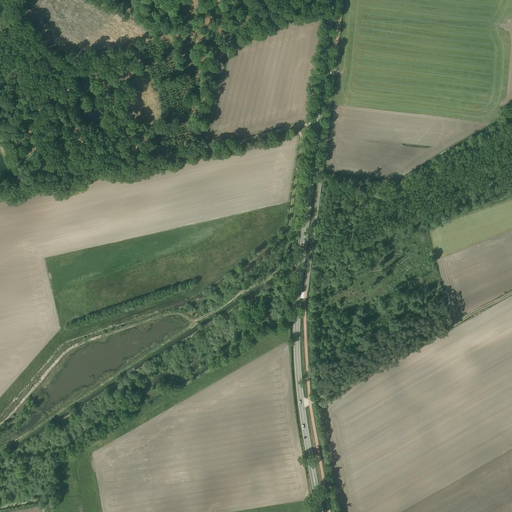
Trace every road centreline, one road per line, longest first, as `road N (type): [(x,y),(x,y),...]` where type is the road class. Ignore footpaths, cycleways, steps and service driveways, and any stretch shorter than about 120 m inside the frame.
road 1 (primary): [(319,511),(300,402),(296,308),(331,0)]
road 2 (track): [(0,448),(279,266),(301,138),(293,126)]
road 3 (track): [(317,118),(0,196)]
road 4 (track): [(511,292),(360,378),(300,402)]
road 5 (track): [(0,423),(74,345),(170,313),(194,322)]
